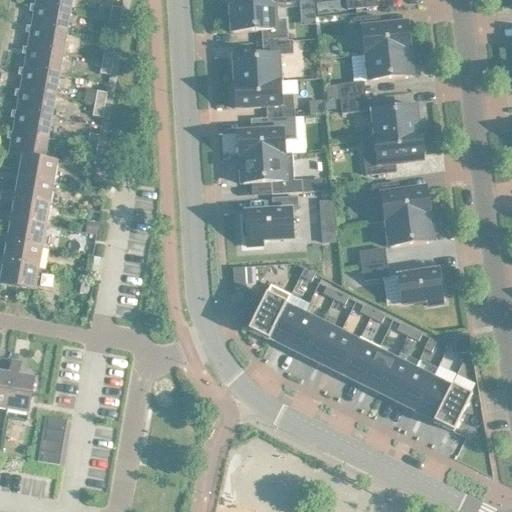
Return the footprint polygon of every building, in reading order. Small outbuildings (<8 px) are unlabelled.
[(38,0),(38,3),(73,9),(74,0),(38,0)] [(331,0),(320,1),(321,12),(332,11),(331,0)] [(37,10),(34,24),(70,30),(73,9),(38,3),(33,2),(32,9),(37,10)] [(266,41),(291,39),(289,17),(277,17),(276,2),(235,5),(232,5),(233,19),(234,31),(236,31),(265,29),(266,41)] [(115,4),(113,16),(122,18),(124,5),(115,4)] [(370,53),(412,49),(414,49),(411,23),(383,26),(382,14),(357,17),(358,29),(365,28),(368,53),(370,53)] [(122,18),(113,16),(111,29),(120,30),(122,18)] [(33,31),(30,45),(66,52),(70,30),(34,24),(30,23),(28,30),(33,31)] [(237,81),(239,81),(284,78),(284,79),(286,79),(284,53),(296,52),(295,39),(291,39),(266,41),(267,53),(235,55),(236,67),(237,81)] [(29,52),(27,67),(62,73),(66,52),(30,45),(26,45),(25,51),(29,52)] [(107,46),(105,59),(115,60),(117,48),(107,46)] [(412,49),(370,53),(373,80),(414,75),(413,63),(415,63),(414,51),(412,52),(412,49)] [(115,60),(105,59),(103,71),(113,73),(115,60)] [(25,73),(23,88),(58,94),(62,73),(27,67),(22,66),(21,73),(25,73)] [(271,117),(298,115),(296,92),(285,93),(284,79),(284,78),(239,81),(237,81),(239,107),(270,105),(271,117)] [(342,83),(344,98),(368,95),(367,80),(342,83)] [(22,95),(19,109),(55,115),(58,94),(23,88),(18,87),(17,94),(22,95)] [(100,89),(98,101),(108,103),(110,90),(100,89)] [(345,112),(370,109),(368,95),(344,98),(345,112)] [(108,103),(98,101),(96,113),(105,115),(108,103)] [(374,136),(377,135),(420,130),(420,127),(423,127),(421,115),(419,116),(417,104),(370,109),(370,110),(371,110),(374,136)] [(18,116),(15,130),(51,137),(55,115),(19,109),(15,109),(14,115),(18,116)] [(242,156),(244,156),(288,153),(288,151),(287,138),(299,137),(298,115),(271,117),(271,128),(240,130),(242,156)] [(12,152),(25,155),(25,154),(47,158),(47,157),(51,137),(15,130),(15,131),(11,130),(10,137),(14,137),(12,152)] [(423,130),(420,130),(377,135),(379,150),(367,151),(369,174),(399,170),(398,158),(426,155),(423,130)] [(92,131),(90,144),(100,145),(102,133),(92,131)] [(100,145),(90,144),(88,156),(98,158),(100,145)] [(242,156),(242,159),(243,183),(275,181),(275,193),(305,191),(305,178),(297,179),(295,151),(288,151),(288,153),(244,156),(242,156)] [(25,155),(21,175),(57,182),(60,160),(47,157),(47,158),(25,154),(25,155)] [(97,179),(107,181),(110,168),(100,166),(97,179)] [(3,198),(17,200),(17,197),(53,203),(57,182),(21,175),(18,190),(5,188),(3,198)] [(390,220),(431,214),(434,214),(430,188),(402,192),(400,180),(376,184),(377,196),(384,195),(388,220),(390,220)] [(297,235),(295,209),(301,208),(300,195),(275,196),(276,208),(245,211),(247,235),(249,235),(250,244),(267,243),(266,237),(297,235)] [(0,217),(0,219),(13,222),(13,218),(49,224),(53,203),(17,197),(17,200),(15,212),(1,209),(0,217)] [(337,198),(324,199),(324,211),(337,210),(337,198)] [(431,214),(390,220),(394,246),(435,240),(433,228),(436,228),(434,216),(432,216),(431,214)] [(0,241),(9,243),(10,239),(46,245),(49,224),(13,218),(13,222),(11,233),(0,231),(0,241)] [(339,229),(325,230),(326,241),(339,240),(339,229)] [(0,263),(5,264),(6,260),(42,267),(46,245),(10,239),(9,243),(7,254),(0,252),(0,263)] [(363,250),(365,265),(390,261),(388,247),(363,250)] [(6,260),(5,264),(2,282),(38,289),(42,267),(6,260)] [(390,261),(365,265),(367,279),(392,275),(390,261)] [(258,265),(248,266),(249,283),(259,282),(258,265)] [(237,286),(249,286),(249,283),(248,266),(236,266),(237,286)] [(307,266),(304,274),(315,279),(318,272),(307,266)] [(443,279),(441,268),(400,274),(404,302),(429,298),(430,304),(446,301),(445,291),(447,291),(446,279),(443,279)] [(86,281),(85,291),(92,292),(93,282),(86,281)] [(271,338),(293,293),(274,283),(251,329),(271,338)] [(337,298),(341,291),(330,285),(326,292),(337,298)] [(44,288),(44,290),(43,298),(55,300),(57,290),(44,288)] [(351,296),(341,291),(337,298),(348,303),(351,296)] [(294,293),(293,293),(271,338),(271,339),(272,337),(290,345),(306,313),(289,304),(294,293)] [(363,311),(374,316),(377,309),(367,304),(363,311)] [(377,309),(374,316),(385,322),(388,314),(377,309)] [(325,322),(306,313),(290,345),(309,355),(325,322)] [(327,364),(343,331),(325,322),(309,355),(327,364)] [(411,335),(414,327),(403,322),(400,329),(411,335)] [(425,333),(414,327),(411,335),(421,340),(425,333)] [(361,340),(343,331),(327,364),(345,373),(364,336),(363,335),(361,340)] [(457,336),(458,344),(470,342),(468,334),(467,334),(457,336)] [(345,373),(364,382),(383,345),(364,336),(345,373)] [(440,340),(433,336),(427,347),(434,351),(440,340)] [(470,342),(458,344),(459,352),(471,350),(470,342)] [(383,345),(364,382),(383,392),(399,359),(381,350),(384,345),(383,345)] [(0,405),(9,407),(15,372),(11,371),(0,368),(2,356),(0,355),(0,405)] [(15,372),(9,407),(31,411),(37,376),(21,373),(24,360),(14,358),(11,371),(15,372)] [(383,392),(401,401),(417,368),(399,359),(383,392)] [(417,368),(401,401),(419,410),(436,377),(417,368)] [(453,386),(436,377),(419,410),(437,419),(436,420),(437,421),(455,384),(453,386)] [(455,384),(437,421),(456,430),(475,394),(455,384)] [(48,414),(46,425),(68,429),(70,418),(48,414)] [(46,425),(44,437),(66,440),(68,429),(46,425)] [(44,437),(42,448),(64,452),(66,440),(44,437)] [(64,452),(42,448),(40,459),(62,463),(64,452)]
